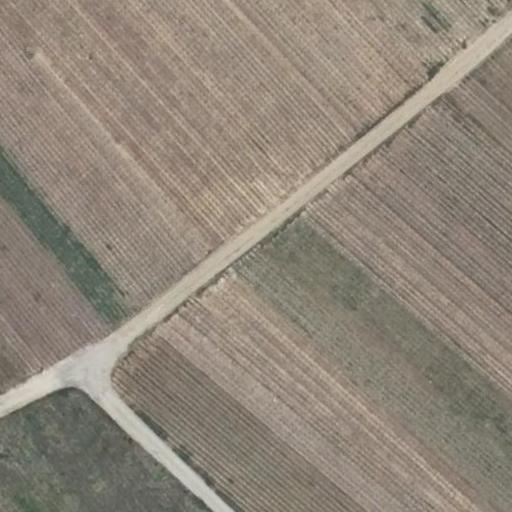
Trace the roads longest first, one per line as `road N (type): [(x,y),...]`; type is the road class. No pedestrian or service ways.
road 1 (track): [(0,408),(88,369),(511,15)]
road 2 (unclassified): [(88,369),(230,511)]
